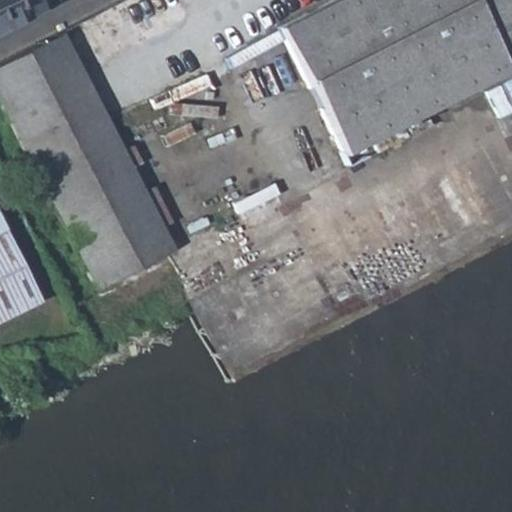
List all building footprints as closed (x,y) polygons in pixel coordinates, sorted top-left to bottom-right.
[(0,0),(0,28),(15,21),(3,0),(0,0)] [(3,0),(15,21),(55,0),(3,0)] [(511,0),(347,0),(279,35),(344,162),(506,78),(497,60),(511,51),(511,0)] [(55,34),(0,61),(0,109),(97,299),(168,262),(172,260),(55,34)] [(0,320),(35,303),(0,232),(0,320)]
